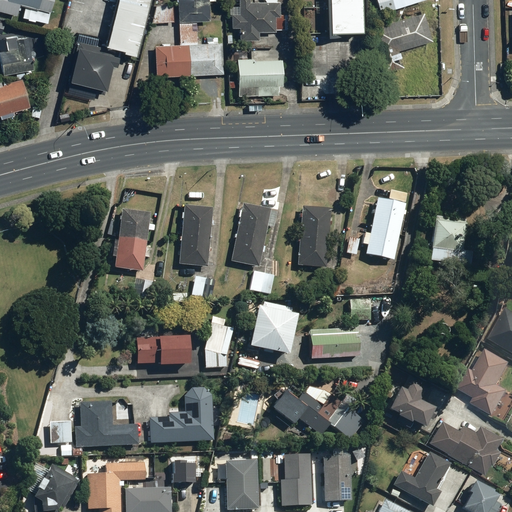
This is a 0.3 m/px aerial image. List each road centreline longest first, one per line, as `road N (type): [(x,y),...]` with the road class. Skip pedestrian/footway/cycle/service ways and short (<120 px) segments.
road 1 (primary): [(476,129),(125,144),(0,175)]
road 2 (tertiary): [(476,129),(472,0)]
